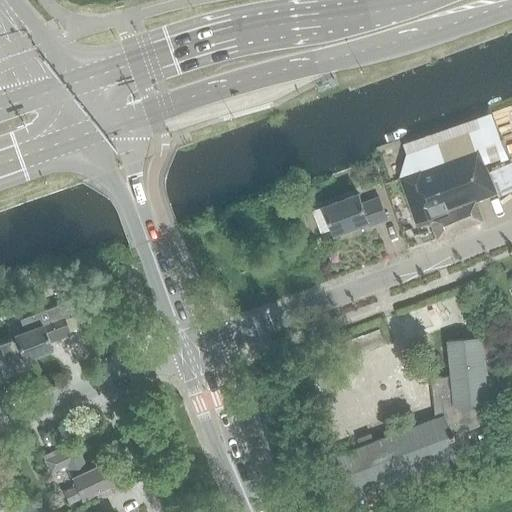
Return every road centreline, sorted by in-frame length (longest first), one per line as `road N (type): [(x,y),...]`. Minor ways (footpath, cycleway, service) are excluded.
road 1 (primary): [(119,129),(511,11)]
road 2 (residential): [(188,354),(511,230)]
road 3 (primary): [(413,0),(230,29),(77,77)]
road 4 (secondary): [(188,354),(137,215)]
road 5 (residential): [(155,511),(95,387)]
